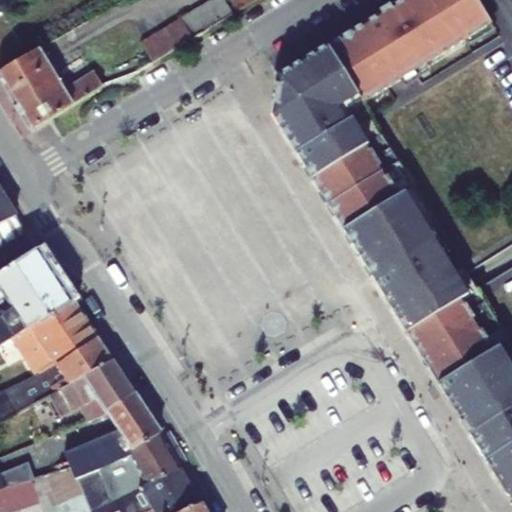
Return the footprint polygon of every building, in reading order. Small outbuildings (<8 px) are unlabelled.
[(232,0),(235,4),(222,12),(215,0),(212,0),(142,43),(154,62),(179,47),(216,24),(226,18),(254,0),(232,0)] [(483,21),(470,0),(389,0),(272,71),(267,112),(506,494),(511,495),(511,349),(355,99),(394,75),(420,59),(458,37),(483,21)] [(483,21),(458,37),(462,43),(487,28),(483,21)] [(44,51),(1,77),(35,130),(81,101),(106,85),(96,69),(66,87),(44,51)] [(420,59),(394,75),(398,81),(424,66),(420,59)] [(0,217),(10,211),(0,195),(0,217)] [(10,211),(0,217),(0,235),(19,225),(10,211)] [(69,301),(32,245),(0,265),(0,311),(7,307),(10,313),(0,319),(0,343),(13,335),(41,315),(43,319),(69,301)] [(41,315),(13,335),(35,368),(51,359),(91,334),(69,301),(43,319),(41,315)] [(17,413),(56,390),(108,359),(98,344),(91,334),(51,359),(35,368),(2,386),(17,413)] [(108,359),(56,390),(68,409),(76,404),(84,418),(101,408),(129,391),(108,359)] [(56,462),(59,468),(67,466),(72,478),(128,449),(126,446),(154,431),(136,402),(129,391),(101,408),(111,426),(83,440),(86,446),(56,462)] [(72,478),(85,510),(114,496),(176,465),(161,441),(154,431),(126,446),(128,449),(72,478)] [(0,488),(32,478),(25,461),(0,469),(0,488)] [(162,511),(195,498),(176,465),(114,496),(85,510),(85,511),(102,511),(112,507),(113,511),(132,511),(138,509),(139,511),(162,511)] [(85,510),(72,478),(67,466),(59,468),(40,475),(54,511),(82,511),(85,511),(85,510)] [(202,511),(195,498),(162,511),(202,511)]
